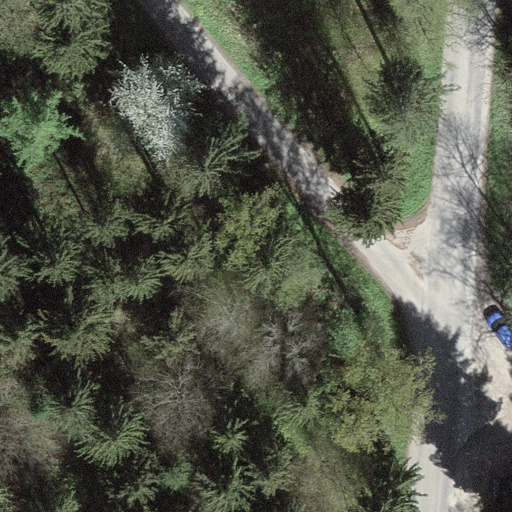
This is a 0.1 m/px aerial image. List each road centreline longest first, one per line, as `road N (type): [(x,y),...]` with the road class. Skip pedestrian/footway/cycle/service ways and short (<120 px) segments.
road 1 (unclassified): [(150,0),(458,314)]
road 2 (unclassified): [(479,0),(458,314)]
road 3 (unclassified): [(458,314),(440,511)]
